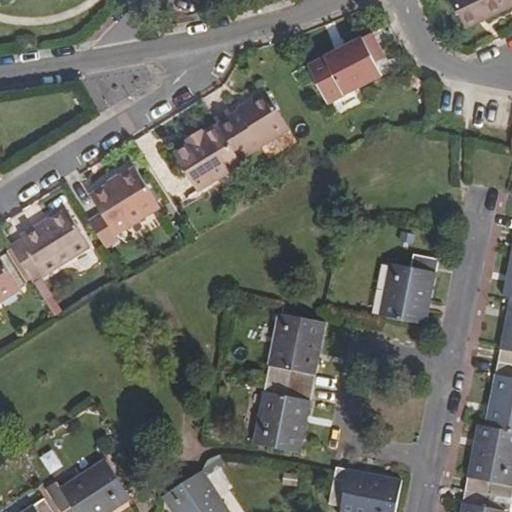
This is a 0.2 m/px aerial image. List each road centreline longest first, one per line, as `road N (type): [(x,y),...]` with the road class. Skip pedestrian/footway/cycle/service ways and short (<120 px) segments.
road 1 (residential): [(423,511),(485,197)]
road 2 (residential): [(200,38),(195,63),(168,95),(0,199)]
road 3 (residential): [(0,72),(200,38)]
road 4 (residential): [(511,71),(462,72),(430,61),(407,0)]
road 5 (residential): [(200,38),(258,27),(327,0)]
